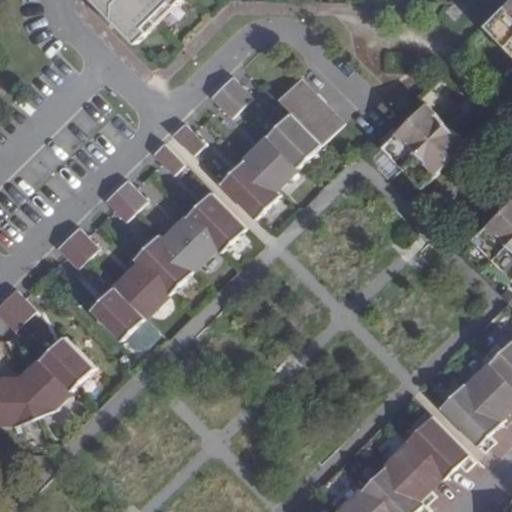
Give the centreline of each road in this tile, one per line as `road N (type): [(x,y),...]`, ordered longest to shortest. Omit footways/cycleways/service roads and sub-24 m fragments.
road 1 (residential): [(368,108),(293,34),(276,29),(245,41),(160,123)]
road 2 (residential): [(160,123),(0,284)]
road 3 (residential): [(61,0),(64,20),(160,123)]
